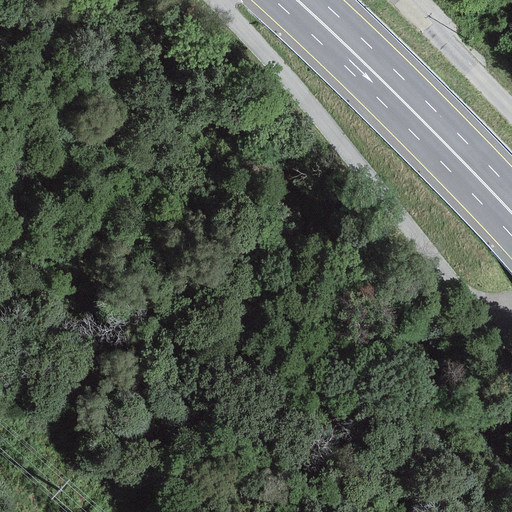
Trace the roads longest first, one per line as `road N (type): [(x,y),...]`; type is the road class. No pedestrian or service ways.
road 1 (unclassified): [(218,0),(452,285),(493,319)]
road 2 (primary): [(296,0),(511,212)]
road 3 (unclassified): [(511,112),(399,0)]
